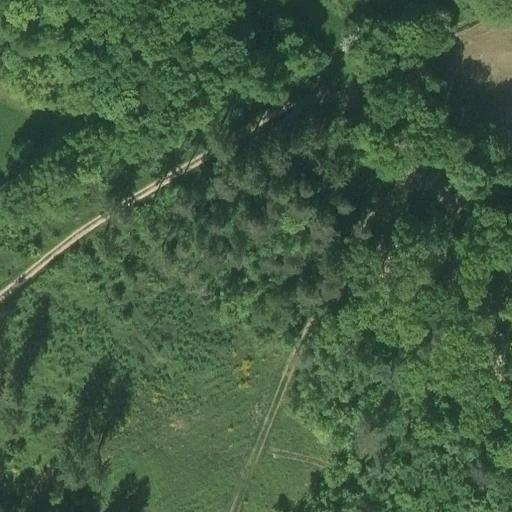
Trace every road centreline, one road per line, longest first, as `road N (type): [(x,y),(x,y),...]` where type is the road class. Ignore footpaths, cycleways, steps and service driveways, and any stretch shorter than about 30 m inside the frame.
road 1 (track): [(416,169),(320,293),(240,511)]
road 2 (track): [(344,92),(253,126),(90,230)]
road 3 (track): [(344,92),(511,272)]
road 4 (track): [(511,3),(399,49),(344,92)]
road 5 (track): [(178,0),(344,92)]
